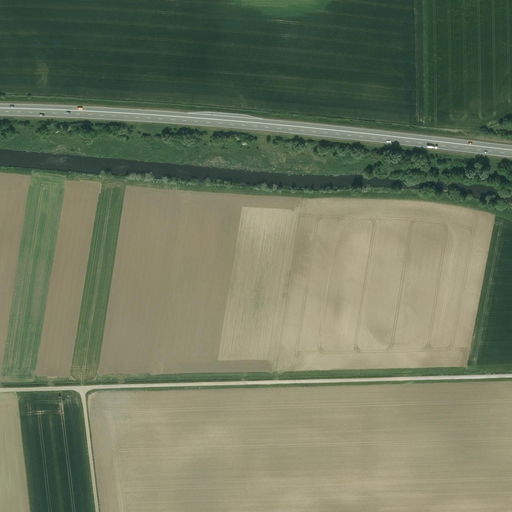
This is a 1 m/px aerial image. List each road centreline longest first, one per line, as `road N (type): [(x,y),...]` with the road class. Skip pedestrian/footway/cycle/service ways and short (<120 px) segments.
road 1 (trunk): [(511,149),(192,115),(0,107)]
road 2 (trunk): [(0,112),(191,121),(511,154)]
road 3 (track): [(82,386),(511,374)]
road 4 (unclassified): [(0,389),(82,386),(97,511)]
